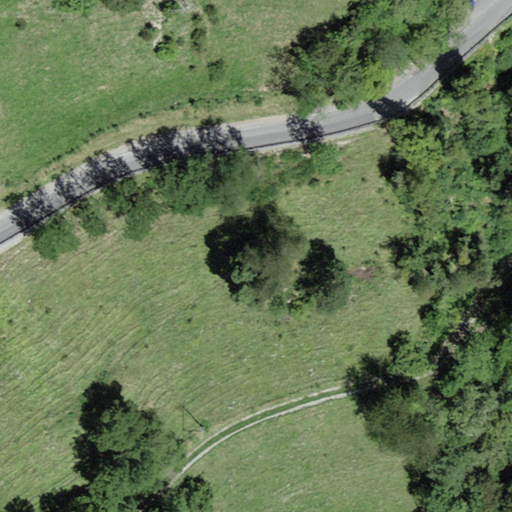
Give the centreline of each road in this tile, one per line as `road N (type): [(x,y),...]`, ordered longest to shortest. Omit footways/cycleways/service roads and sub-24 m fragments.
road 1 (tertiary): [(511,0),(380,107),(175,147),(125,164),(0,234)]
road 2 (track): [(511,268),(441,362),(263,414),(200,447),(141,511)]
